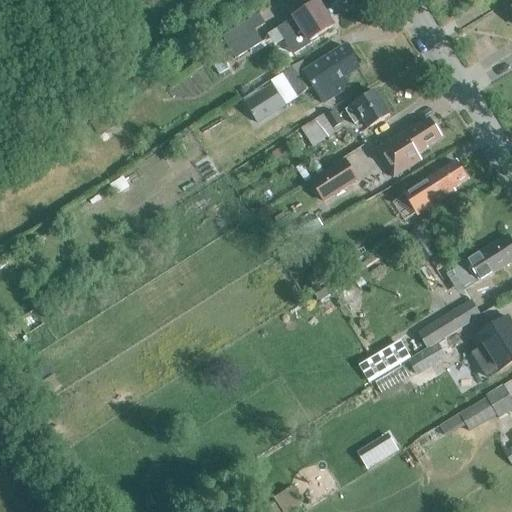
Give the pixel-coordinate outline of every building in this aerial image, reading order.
[(310,42),(333,27),(317,3),(294,17),(295,19),(278,29),(286,41),(285,44),(291,53),(294,55),(311,44),(310,42)] [(262,43),(249,21),(222,37),(235,60),(262,43)] [(343,79),(359,69),(346,48),(318,66),(308,72),(302,62),(283,75),(298,97),(312,88),(322,104),(349,88),(343,79)] [(272,81),(241,102),(251,117),(282,97),(272,81)] [(369,129),(389,116),(374,92),(354,105),(345,111),(355,125),(363,120),(369,129)] [(326,139),(344,127),(334,112),(327,116),(326,113),(315,120),(326,139)] [(97,138),(118,125),(111,113),(90,126),(97,138)] [(417,128),(416,126),(377,151),(394,178),(421,161),(417,155),(427,149),(426,146),(441,137),(430,120),(417,128)] [(201,153),(213,175),(228,167),(216,145),(201,153)] [(324,204),(358,181),(345,161),(311,184),(324,204)] [(430,180),(403,197),(416,217),(442,200),(455,192),(453,189),(468,179),(457,163),(430,180)] [(286,236),(292,246),(322,227),(316,218),(286,236)] [(405,238),(421,264),(437,255),(421,229),(405,238)] [(488,278),(511,262),(511,244),(507,237),(475,257),(476,258),(452,273),(464,292),(488,277),(488,278)] [(323,271),(309,281),(315,290),(329,281),(323,271)] [(417,333),(427,349),(481,317),(471,301),(417,333)] [(479,350),(472,354),(487,379),(499,372),(511,363),(511,324),(508,318),(472,340),(479,350)] [(400,344),(359,368),(368,384),(410,360),(400,344)] [(438,346),(408,363),(416,377),(447,360),(438,346)] [(486,397),(487,398),(498,390),(497,389),(492,380),(475,390),(480,400),(486,397)] [(511,401),(503,386),(497,389),(498,390),(487,398),(499,419),(511,411),(511,401)] [(273,501),(281,511),(285,511),(295,504),(284,491),(273,501)]
